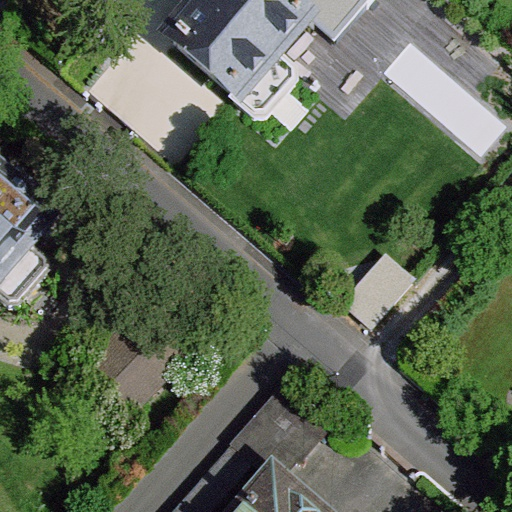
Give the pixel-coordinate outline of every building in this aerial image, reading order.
[(179,0),(151,33),(239,108),(279,62),(314,21),(335,39),(368,0),(179,0)] [(279,62),(239,108),(236,106),(255,123),(269,121),(298,88),(296,77),(279,62)] [(0,184),(0,285),(29,253),(51,229),(0,184)] [(29,253),(0,285),(0,301),(10,311),(19,312),(49,279),(48,269),(29,253)] [(389,262),(347,310),(373,332),(414,284),(389,262)] [(141,317),(88,377),(133,418),(187,360),(141,317)] [(283,396),(236,451),(278,487),(325,432),(283,396)] [(315,511),(284,486),(261,511),(315,511)]
